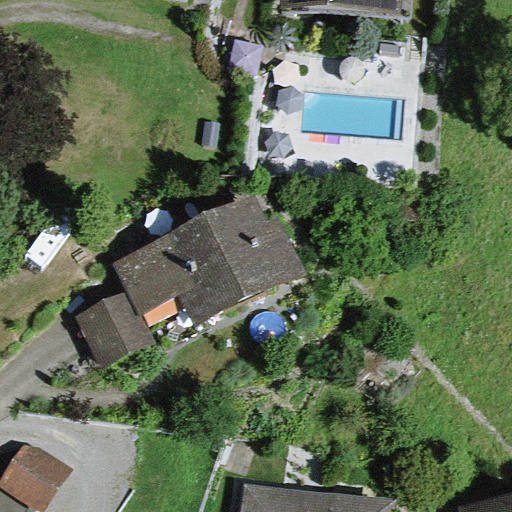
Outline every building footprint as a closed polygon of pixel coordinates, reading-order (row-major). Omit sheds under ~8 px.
[(399,0),(282,0),(282,6),(399,12),(399,0)] [(256,191),(116,261),(130,289),(143,315),(182,295),(198,328),(310,272),(280,213),(270,218),(256,191)] [(130,289),(77,315),(102,368),(156,341),(143,315),(130,289)] [(23,447),(0,481),(0,484),(42,511),(44,511),(73,468),(37,445),(23,447)] [(391,511),(393,500),(248,482),(244,511),(391,511)]
